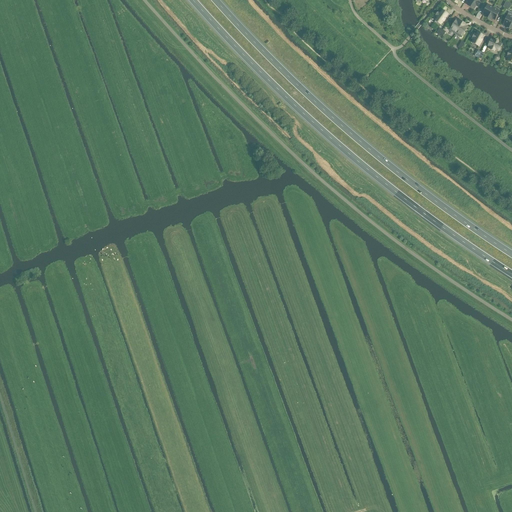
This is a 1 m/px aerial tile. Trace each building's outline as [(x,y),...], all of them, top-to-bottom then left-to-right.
[(479,0),(470,0),(470,1),(468,5),(474,9),(476,6),(478,7),(480,3),(479,2),(479,0)] [(484,17),(488,18),(494,8),(488,5),(483,14),(486,16),(485,17),(485,16),(484,17)] [(494,8),(488,18),(491,20),(492,20),(491,20),(491,19),(495,20),(500,11),(494,8)] [(442,10),(440,13),(438,12),(435,16),(437,17),(435,20),(435,21),(434,22),(439,26),(440,24),(441,25),(443,21),(444,22),(446,19),(445,18),(448,14),(442,10)] [(505,27),(509,29),(511,22),(511,16),(508,15),(503,25),(507,26),(507,27),(506,27),(505,27)] [(450,31),(455,34),(463,22),(459,20),(459,21),(460,21),(459,22),(456,20),(451,29),(450,31)] [(463,22),(455,34),(461,38),(462,36),(468,27),(464,25),(465,24),(466,25),(463,22)] [(481,43),(483,40),(482,39),(484,36),(478,32),(476,35),(475,34),(472,38),(474,39),(472,43),(479,46),(480,43),(481,43)] [(488,46),(491,47),(490,49),(494,51),(495,49),(499,51),(502,44),(498,42),(495,40),(495,41),(491,39),(488,46)]
